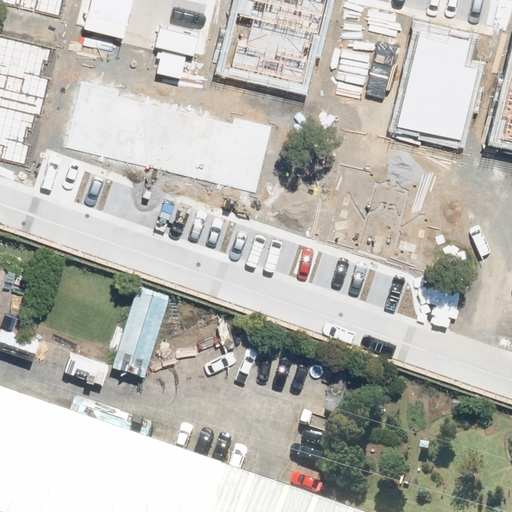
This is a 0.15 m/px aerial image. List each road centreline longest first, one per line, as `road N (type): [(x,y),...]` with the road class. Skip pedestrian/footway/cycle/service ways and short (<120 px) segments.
road 1 (residential): [(511,377),(0,194)]
road 2 (unknown): [(0,350),(256,427)]
